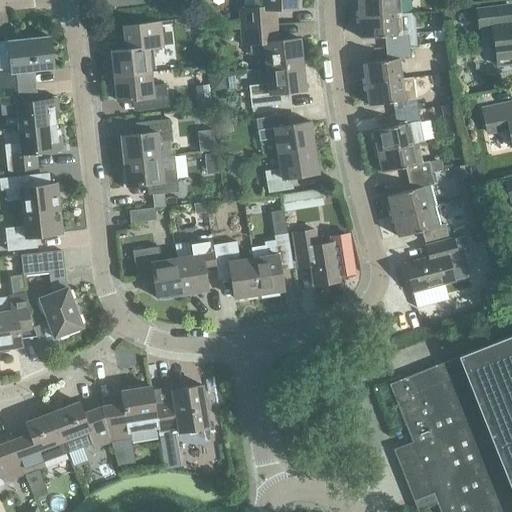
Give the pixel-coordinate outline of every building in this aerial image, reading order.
[(240,25),(272,23),(276,23),(276,8),(296,8),(296,0),(254,0),(254,7),(239,8),(240,25)] [(357,0),(359,16),(400,13),(399,0),(357,0)] [(511,21),(511,22),(509,3),(477,8),(479,27),(480,27),(482,38),(494,36),(497,65),(511,63),(511,21)] [(385,36),(385,47),(409,45),(408,33),(402,34),(400,13),(359,16),(360,37),(385,36)] [(451,14),(443,15),(444,22),(452,21),(451,14)] [(111,50),(114,75),(150,71),(147,48),(162,46),(159,21),(124,25),(127,48),(111,50)] [(265,51),(266,67),(302,63),(300,37),(274,39),(272,23),(240,25),(242,44),(249,43),(250,53),(265,51)] [(49,35),(8,40),(0,40),(0,57),(1,71),(0,71),(0,87),(34,84),(33,69),(53,67),(49,35)] [(362,62),(365,83),(401,78),(398,58),(411,56),(409,45),(385,47),(386,59),(362,62)] [(302,63),(266,67),(268,82),(249,84),(251,106),(281,103),(280,91),(305,89),(302,63)] [(151,85),(150,71),(114,75),(115,77),(111,78),(113,96),(117,95),(117,100),(142,97),(144,108),(168,106),(166,83),(151,85)] [(213,91),(221,90),(225,84),(224,77),(212,78),(213,91)] [(393,101),(394,112),(418,108),(416,97),(413,77),(401,78),(365,83),(368,104),(393,101)] [(17,112),(19,127),(55,123),(54,111),(58,110),(56,99),(56,100),(55,95),(51,96),(51,98),(36,99),(34,84),(0,87),(0,99),(1,110),(1,114),(17,112)] [(511,100),(483,107),(488,131),(509,126),(511,139),(511,100)] [(450,105),(441,107),(443,116),(452,114),(450,105)] [(373,129),(377,150),(412,142),(418,141),(424,140),(418,108),(394,112),(396,124),(373,129)] [(275,137),(278,152),(313,146),(309,121),(283,125),(280,114),(256,118),(259,139),(275,137)] [(121,135),(117,135),(119,152),(123,151),(124,160),(160,156),(171,155),(170,141),(172,141),(170,118),(145,121),(146,132),(121,135)] [(55,123),(19,127),(21,141),(4,143),(7,170),(36,167),(34,151),(56,149),(57,151),(61,150),(61,146),(60,135),(57,135),(55,123)] [(405,165),(408,177),(431,172),(443,169),(440,157),(428,160),(422,161),(418,141),(412,142),(377,150),(381,170),(405,165)] [(313,146),(278,152),(280,167),(264,170),(268,191),(293,187),(291,176),(318,171),(313,146)] [(125,168),(121,168),(123,187),(134,185),(134,184),(152,182),(153,193),(178,190),(175,168),(174,155),(171,156),(171,155),(160,156),(124,160),(125,168)] [(467,165),(454,168),(456,179),(470,176),(467,165)] [(387,195),(392,215),(434,204),(429,184),(434,183),(431,172),(408,177),(411,188),(387,195)] [(20,198),(22,212),(58,208),(55,182),(30,185),(29,174),(0,177),(0,185),(0,189),(5,188),(6,199),(20,198)] [(283,197),(286,213),(303,210),(300,194),(283,197)] [(204,203),(194,205),(196,214),(205,212),(204,203)] [(434,204),(392,215),(398,235),(422,229),(425,241),(448,235),(444,222),(440,224),(434,204)] [(128,209),(130,221),(155,218),(153,207),(128,209)] [(58,208),(22,212),(24,225),(5,227),(7,250),(37,246),(35,235),(61,233),(58,208)] [(480,217),(467,220),(469,229),(482,226),(480,217)] [(483,227),(470,231),(473,239),(478,242),(486,240),(483,227)] [(314,228),(293,232),(297,259),(299,268),(311,266),(314,284),(339,280),(338,274),(354,271),(347,233),(331,236),(332,242),(316,244),(314,228)] [(252,257),(257,293),(261,292),(262,296),(279,294),(278,290),(283,289),(279,264),(292,262),(287,232),(274,234),(275,239),(264,241),(266,255),(252,257)] [(191,255),(176,257),(182,293),(207,289),(203,265),(215,263),(210,234),(198,236),(198,239),(189,241),(191,255)] [(429,256),(405,263),(412,290),(417,308),(448,299),(444,282),(454,280),(454,279),(470,275),(465,255),(471,253),(466,234),(460,236),(453,237),(426,245),(429,256)] [(257,293),(252,257),(239,259),(237,240),(213,244),(217,273),(230,271),(234,297),(257,293)] [(182,293),(176,257),(161,260),(158,245),(132,250),(136,276),(152,273),(156,297),(182,293)] [(21,254),(23,273),(50,270),(51,282),(55,291),(39,297),(54,336),(82,325),(64,279),(61,249),(21,254)] [(478,290),(481,302),(501,296),(498,285),(478,290)] [(0,297),(0,347),(21,344),(18,319),(29,318),(25,294),(0,297)] [(435,500),(439,511),(511,511),(511,333),(389,382),(413,444),(398,450),(409,478),(414,476),(420,492),(416,494),(420,505),(435,500)] [(123,401),(101,405),(111,440),(117,464),(134,462),(129,431),(157,426),(154,403),(151,384),(121,389),(123,401)] [(173,400),(154,403),(157,426),(159,434),(179,431),(178,431),(209,425),(207,410),(209,409),(208,399),(205,400),(202,384),(172,389),(173,400)] [(78,401),(52,411),(67,450),(92,440),(94,446),(111,440),(101,405),(82,412),(78,401)] [(30,432),(11,439),(24,472),(44,465),(42,459),(67,450),(52,411),(26,420),(30,432)] [(0,474),(2,474),(4,480),(24,472),(11,439),(0,442),(0,474)]
